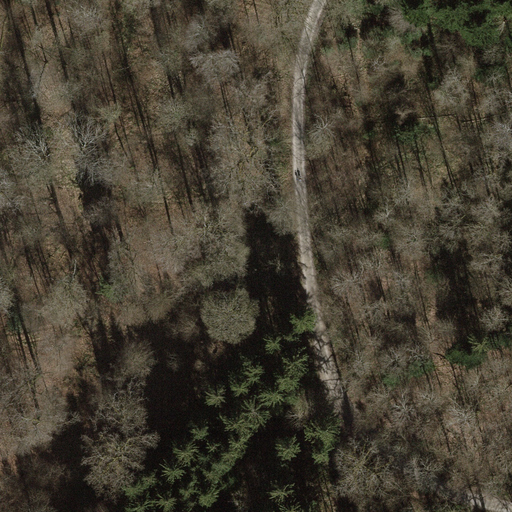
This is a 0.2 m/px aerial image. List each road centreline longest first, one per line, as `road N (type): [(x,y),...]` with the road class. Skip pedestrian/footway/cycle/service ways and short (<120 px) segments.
road 1 (track): [(511,508),(451,491),(391,458),(339,398),(309,277),(298,120),(304,46),(321,0)]
road 2 (track): [(339,398),(343,477),(372,511)]
